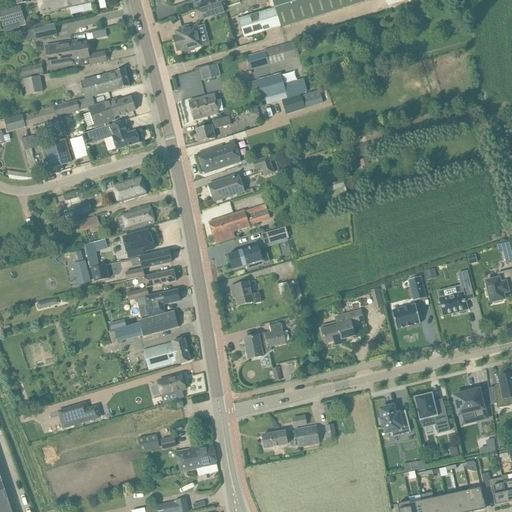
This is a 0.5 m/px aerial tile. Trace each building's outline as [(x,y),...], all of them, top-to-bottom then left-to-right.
[(95,2),(94,0),(38,0),(41,14),(95,2)] [(195,0),(197,3),(198,2),(200,8),(199,8),(199,9),(225,0),(195,0)] [(272,0),(275,8),(281,26),(281,28),(367,1),(366,0),(272,0)] [(386,0),(389,10),(424,0),(386,0)] [(224,12),(221,2),(206,8),(209,17),(224,12)] [(26,25),(21,6),(0,11),(0,16),(3,26),(18,22),(19,27),(26,25)] [(252,35),(281,26),(275,8),(239,19),(244,38),(247,37),(247,38),(248,38),(252,37),(252,36),(252,35)] [(36,39),(57,35),(55,25),(34,29),(36,39)] [(202,46),(196,26),(176,31),(177,35),(173,36),(177,51),(181,50),(181,52),(188,50),(190,51),(194,50),(196,48),(202,46)] [(74,64),(70,46),(72,45),(71,40),(48,45),(52,68),(74,64)] [(299,56),(295,42),(265,50),(265,52),(247,57),(251,70),(299,56)] [(87,43),(72,45),(70,46),(74,64),(74,68),(107,62),(105,52),(89,55),(87,43)] [(220,76),(217,64),(200,69),(203,80),(220,76)] [(22,80),(44,75),(42,65),(19,69),(22,80)] [(129,86),(125,69),(115,71),(115,72),(81,82),(86,98),(89,97),(120,89),(129,86)] [(281,73),(257,80),(262,99),(265,99),(267,105),(287,99),(287,98),(308,92),(304,79),(284,84),(281,73)] [(44,76),(44,75),(22,80),(20,81),(23,95),(43,92),(40,77),(44,76)] [(220,114),(215,94),(188,101),(194,121),(220,114)] [(301,95),(282,101),(286,115),(305,109),(301,95)] [(131,97),(112,103),(113,104),(110,104),(113,112),(102,116),(104,124),(115,120),(115,117),(135,110),(131,97)] [(61,104),(23,115),(25,121),(27,127),(56,119),(56,118),(80,111),(77,100),(61,104)] [(88,127),(94,125),(94,127),(104,124),(102,116),(113,112),(110,104),(113,104),(112,103),(112,100),(88,108),(90,114),(84,115),(88,127)] [(23,115),(5,120),(8,131),(26,126),(23,115)] [(229,116),(208,122),(209,125),(196,129),(199,142),(215,138),(213,129),(231,125),(229,116)] [(109,126),(82,134),(85,145),(107,138),(112,136),(114,140),(117,150),(139,142),(136,131),(129,133),(125,120),(116,123),(109,126)] [(21,138),(24,150),(37,146),(34,135),(21,138)] [(64,140),(46,146),(53,168),(71,163),(64,140)] [(241,162),(234,141),(227,143),(228,146),(223,148),(222,145),(197,153),(204,174),(241,162)] [(364,155),(360,145),(350,148),(352,154),(350,155),(352,159),(364,155)] [(39,175),(32,148),(25,150),(30,168),(29,168),(26,173),(28,178),(30,178),(30,179),(34,179),(35,179),(34,176),(39,175)] [(274,173),(268,156),(253,161),(256,171),(262,169),(264,176),(274,173)] [(370,165),(367,158),(359,161),(360,165),(363,164),(364,167),(370,165)] [(56,171),(72,166),(71,163),(55,168),(56,171)] [(244,191),(239,174),(208,185),(214,202),(244,191)] [(141,176),(113,185),(114,190),(119,203),(147,194),(141,176)] [(348,195),(343,180),(318,188),(323,203),(348,195)] [(68,208),(71,218),(92,211),(89,202),(68,208)] [(155,223),(150,205),(128,211),(129,213),(122,215),(123,216),(118,218),(122,232),(155,223)] [(261,221),(257,208),(244,212),(210,224),(216,243),(233,237),(231,231),(261,221)] [(100,227),(97,215),(77,221),(80,233),(100,227)] [(286,228),(286,227),(266,233),(267,234),(268,239),(270,244),(289,238),(286,228)] [(129,258),(144,254),(143,251),(154,249),(149,230),(123,238),(129,258)] [(94,243),(85,245),(90,268),(92,268),(99,266),(96,252),(108,249),(105,239),(94,243)] [(511,253),(509,242),(497,245),(499,253),(503,252),(506,264),(511,262),(511,253)] [(258,246),(243,251),(239,253),(238,252),(229,255),(233,269),(243,266),(243,267),(247,266),(247,265),(249,269),(263,265),(258,246)] [(140,258),(142,269),(172,262),(169,251),(140,258)] [(475,254),(467,256),(469,265),(478,262),(475,254)] [(78,285),(90,281),(85,261),(72,265),(78,285)] [(99,266),(92,268),(95,282),(109,278),(106,264),(99,266)] [(137,279),(144,277),(142,269),(125,272),(127,281),(137,279)] [(435,269),(424,271),(427,280),(437,278),(435,269)] [(146,283),(147,288),(161,285),(176,281),(174,270),(144,277),(146,283)] [(494,302),(495,304),(502,302),(501,300),(505,299),(503,293),(509,292),(508,288),(511,287),(511,272),(511,270),(497,273),(498,278),(485,281),(487,289),(485,289),(487,296),(489,296),(491,303),(494,302)] [(441,306),(438,307),(440,315),(443,314),(443,316),(468,310),(466,301),(474,299),(467,272),(458,274),(463,293),(439,299),(441,306)] [(421,277),(409,280),(414,301),(426,298),(421,277)] [(302,297),(297,280),(278,285),(280,295),(289,293),(291,300),(302,297)] [(251,294),(248,282),(231,287),(232,293),(235,292),(238,305),(253,302),(254,304),(261,302),(259,292),(251,294)] [(380,288),(371,290),(373,297),(381,294),(380,288)] [(147,289),(127,294),(129,300),(129,301),(148,295),(147,289)] [(148,297),(137,300),(139,308),(150,306),(152,315),(165,312),(163,305),(180,301),(178,290),(148,296),(148,297)] [(39,309),(50,306),(49,301),(37,304),(39,309)] [(416,305),(392,311),(397,330),(406,327),(406,328),(411,326),(420,323),(416,305)] [(364,322),(361,310),(335,317),(337,322),(321,326),(325,344),(326,344),(326,343),(341,339),(341,340),(354,336),(351,325),(364,322)] [(116,336),(117,342),(142,335),(143,337),(179,327),(174,312),(139,321),(139,323),(114,330),(116,336)] [(122,320),(109,324),(111,330),(123,327),(122,320)] [(271,332),(262,334),(267,352),(272,350),(271,347),(286,343),(281,323),(270,326),(271,332)] [(263,352),(267,352),(262,334),(253,336),(244,338),(248,359),(263,356),(263,352)] [(190,361),(184,339),(172,342),(173,343),(144,351),(149,368),(149,370),(173,363),(173,361),(178,360),(179,364),(190,361)] [(282,379),(279,367),(273,369),(276,381),(282,379)] [(500,386),(489,388),(491,404),(496,404),(497,408),(509,406),(508,398),(511,396),(511,373),(498,377),(500,386)] [(157,381),(162,396),(186,390),(181,374),(157,381)] [(471,392),(454,396),(459,415),(474,411),(474,414),(476,421),(487,418),(486,415),(485,408),(484,408),(483,405),(482,401),(484,400),(481,387),(470,389),(471,392)] [(435,406),(432,393),(414,397),(419,421),(433,417),(437,434),(450,431),(444,404),(435,406)] [(97,407),(87,409),(85,404),(59,412),(63,428),(100,417),(97,407)] [(332,412),(330,404),(323,405),(326,414),(332,412)] [(383,427),(385,427),(386,433),(390,432),(391,436),(410,432),(406,416),(400,418),(399,414),(395,415),(393,406),(380,409),(383,419),(382,420),(383,427)] [(306,424),(305,416),(293,418),(294,427),(306,424)] [(336,437),(334,424),(325,426),(327,439),(336,437)] [(320,444),(316,426),(295,430),(298,448),(320,444)] [(287,444),(285,431),(262,436),(264,448),(287,444)] [(139,445),(158,442),(156,435),(138,439),(139,445)] [(176,446),(174,437),(161,440),(163,449),(176,446)] [(207,446),(203,447),(199,448),(201,458),(194,459),(196,469),(207,467),(211,466),(217,465),(213,445),(207,446)] [(201,458),(199,448),(177,452),(181,472),(196,469),(194,459),(201,458)] [(451,458),(458,456),(457,449),(449,451),(451,458)] [(412,471),(419,469),(417,462),(410,464),(412,471)] [(501,505),(508,503),(502,478),(490,480),(488,473),(482,474),(485,488),(493,486),(495,495),(493,495),(495,504),(496,506),(501,505)] [(0,511),(12,511),(0,474),(0,511)] [(511,474),(502,476),(502,478),(508,503),(511,502),(511,474)] [(471,501),(473,511),(486,509),(484,499),(483,499),(481,488),(468,490),(471,501)] [(472,511),(473,511),(468,490),(457,493),(460,511),(472,511)] [(420,495),(423,511),(436,511),(433,498),(434,498),(432,492),(420,495)] [(460,511),(457,493),(445,495),(448,511),(460,511)] [(423,511),(420,495),(409,497),(410,501),(409,501),(411,511),(423,511)] [(448,511),(445,495),(434,498),(433,498),(436,511),(448,511)] [(187,511),(185,499),(174,501),(174,502),(157,506),(155,506),(156,511),(187,511)] [(411,511),(409,501),(397,504),(398,511),(411,511)]
